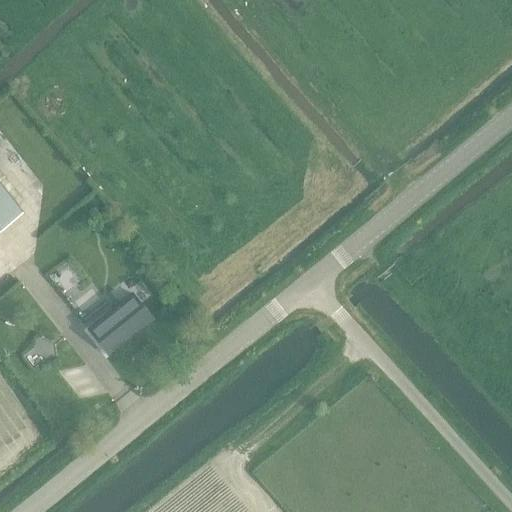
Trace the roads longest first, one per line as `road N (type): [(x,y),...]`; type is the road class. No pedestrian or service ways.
road 1 (unclassified): [(26,511),(309,283)]
road 2 (unclassified): [(511,505),(309,283)]
road 3 (unclassified): [(309,283),(511,112)]
